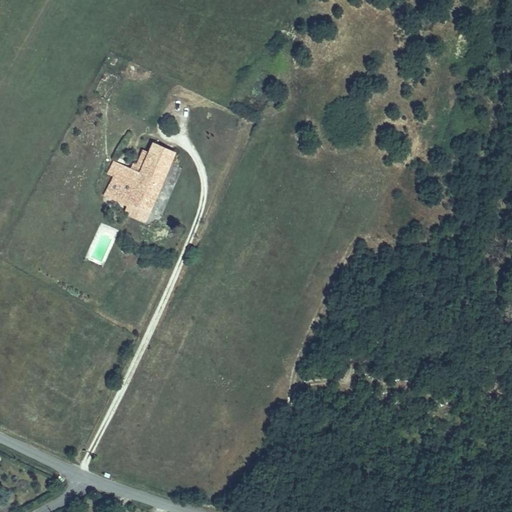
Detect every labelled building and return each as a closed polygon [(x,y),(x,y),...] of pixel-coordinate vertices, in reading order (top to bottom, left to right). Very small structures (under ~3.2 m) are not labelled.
[(149,141),(147,146),(176,159),(179,153),(149,141)] [(167,180),(176,159),(147,146),(138,168),(167,180)] [(111,179),(118,163),(111,160),(104,176),(111,179)] [(111,179),(121,184),(130,164),(120,160),(118,163),(111,179)] [(151,217),(167,180),(138,168),(130,164),(121,184),(115,198),(114,200),(151,217)] [(111,179),(105,193),(115,198),(121,184),(111,179)] [(148,226),(151,217),(114,200),(110,209),(148,226)]
